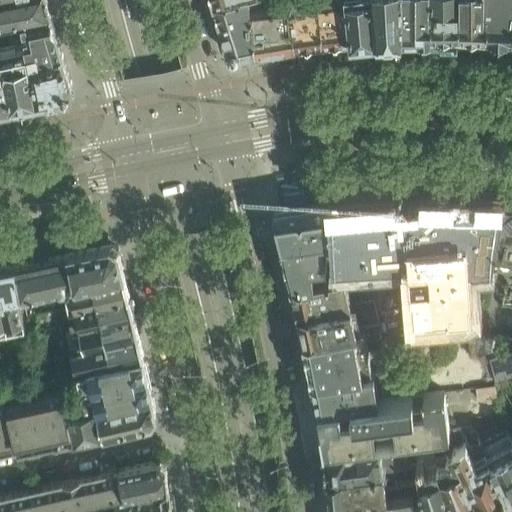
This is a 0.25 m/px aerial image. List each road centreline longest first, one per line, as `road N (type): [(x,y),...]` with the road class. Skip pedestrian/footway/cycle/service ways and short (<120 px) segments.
road 1 (primary): [(117,0),(205,326),(238,511)]
road 2 (primary): [(268,511),(252,394),(149,0)]
road 3 (residential): [(297,511),(284,408),(225,154)]
road 4 (residential): [(128,173),(167,289),(199,429)]
road 5 (residential): [(511,73),(328,71),(304,114)]
road 6 (residential): [(293,140),(329,170),(511,167)]
road 7 (residential): [(0,474),(199,429)]
road 8 (tertiary): [(511,117),(335,122)]
road 9 (residential): [(86,0),(123,147)]
road 10 (residential): [(218,127),(182,0)]
